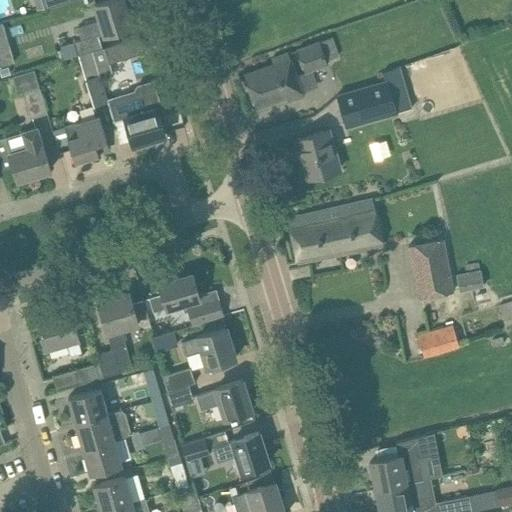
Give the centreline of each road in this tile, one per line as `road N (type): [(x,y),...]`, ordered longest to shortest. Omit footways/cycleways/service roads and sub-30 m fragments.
road 1 (unclassified): [(327,511),(246,192)]
road 2 (residential): [(0,210),(167,164),(181,212)]
road 3 (unclassified): [(246,192),(188,0)]
road 4 (residential): [(0,292),(181,212)]
road 5 (residential): [(0,322),(54,511)]
